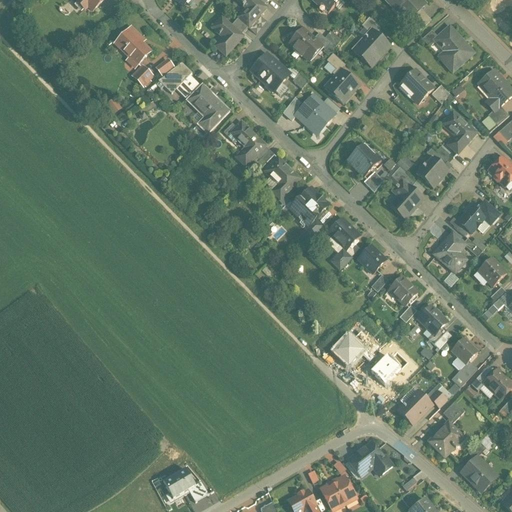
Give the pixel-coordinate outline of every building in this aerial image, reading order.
[(80,0),(81,0),(78,3),(85,11),(88,8),(93,13),(105,1),(103,0),(80,0)] [(267,9),(256,0),(235,0),(236,0),(243,7),(242,9),(243,9),(244,8),(246,10),(239,19),(249,28),(267,9)] [(339,0),(314,0),(313,2),(320,8),(322,6),(329,13),(328,15),(335,8),(336,9),(342,2),(339,0)] [(425,7),(418,0),(387,0),(386,1),(407,22),(405,25),(406,24),(420,11),(425,7)] [(420,11),(406,24),(417,35),(431,22),(420,11)] [(232,27),(222,19),(213,29),(219,35),(219,36),(219,37),(220,36),(226,41),(218,49),(216,47),(216,48),(226,57),(244,38),(242,36),(244,33),(234,24),(232,27)] [(249,28),(239,19),(234,24),(244,33),(249,28)] [(381,29),(370,19),(362,27),(370,34),(372,32),(375,35),(381,29)] [(140,38),(131,29),(116,45),(138,67),(151,53),(138,41),(140,38)] [(466,48),(450,30),(439,40),(436,42),(436,43),(442,49),(440,50),(441,51),(442,50),(451,59),(445,64),(453,73),(473,54),(467,47),(466,48)] [(321,48),(322,47),(314,40),(304,31),(290,46),(308,62),(321,48)] [(365,40),(353,53),(371,69),(380,60),(377,58),(388,46),(375,35),(372,32),(370,34),(366,39),(365,38),(364,39),(365,40)] [(432,32),(422,41),(429,49),(436,43),(436,42),(439,40),(432,32)] [(341,42),(331,33),(325,40),(331,45),(336,49),(341,42)] [(325,40),(319,34),(314,40),(322,47),(321,48),(325,51),(331,45),(325,40)] [(343,64),(333,55),(327,62),(336,71),(339,74),(342,71),(339,69),(343,64)] [(273,62),(267,56),(252,73),(267,86),(267,88),(271,92),(273,92),(275,93),(290,76),(283,70),(282,71),(280,69),(279,67),(277,65),(275,65),(273,63),(274,62),(273,61),(273,62)] [(168,60),(156,69),(162,77),(174,68),(168,60)] [(182,65),(159,83),(172,95),(176,91),(187,102),(190,99),(179,88),(190,77),(192,75),(182,65)] [(143,69),(134,78),(143,88),(153,78),(143,69)] [(339,74),(336,71),(332,75),(336,78),(325,90),(343,106),(343,105),(342,104),(352,93),(353,94),(359,87),(342,71),(339,74)] [(425,81),(416,72),(400,87),(401,88),(403,86),(414,97),(412,99),(419,106),(434,90),(433,90),(425,82),(425,81)] [(502,82),(494,73),(479,86),(492,101),(487,105),(494,112),(494,113),(500,108),(511,97),(511,94),(501,83),(502,82)] [(309,83),(300,75),(293,83),(302,91),(309,83)] [(190,77),(179,88),(190,99),(201,88),(190,77)] [(230,113),(203,86),(201,88),(190,99),(187,102),(204,120),(198,126),(207,136),(230,113)] [(448,96),(441,89),(433,97),(442,106),(448,96)] [(315,96),(305,107),(326,127),(337,116),(324,105),(315,96)] [(295,99),(284,115),(290,121),(303,107),(295,99)] [(327,101),(324,105),(337,116),(340,112),(327,101)] [(295,119),(317,138),(326,127),(305,107),(295,119)] [(500,108),(494,113),(494,112),(488,117),(497,128),(509,118),(500,108)] [(475,134),(453,115),(443,126),(443,127),(445,125),(450,129),(449,131),(457,138),(449,147),(458,155),(476,135),(475,134)] [(511,122),(499,134),(507,144),(511,139),(511,122)] [(266,147),(242,124),(237,129),(231,135),(232,135),(238,141),(238,142),(246,150),(237,159),(246,168),(266,147)] [(233,125),(224,134),(228,139),(232,135),(231,135),(237,129),(233,125)] [(373,160),(362,148),(348,162),(349,162),(349,161),(358,171),(358,172),(365,179),(381,163),(376,157),(373,160)] [(454,160),(441,148),(436,153),(448,164),(449,165),(454,160)] [(436,153),(432,149),(427,155),(434,161),(434,160),(444,169),(448,164),(436,153)] [(270,152),(257,165),(262,170),(275,156),(270,152)] [(502,159),(489,173),(495,179),(495,180),(498,183),(500,183),(502,185),(507,180),(511,183),(511,182),(511,168),(510,167),(510,166),(507,163),(506,163),(502,159)] [(300,181),(279,160),(265,173),(271,178),(272,177),(281,185),(273,193),(280,201),(300,181)] [(434,161),(426,170),(421,166),(420,167),(422,169),(416,175),(433,190),(448,173),(444,169),(434,160),(434,161)] [(400,169),(392,178),(400,186),(402,183),(410,190),(416,183),(400,169)] [(375,174),(364,184),(374,194),(383,182),(375,174)] [(400,186),(393,193),(399,198),(390,207),(406,221),(423,201),(410,190),(402,183),(400,186)] [(316,221),(299,205),(313,192),(311,190),(305,196),(290,210),(299,219),(299,220),(303,223),(304,224),(307,226),(310,226),(316,221)] [(313,192),(299,205),(316,221),(329,207),(328,207),(320,200),(321,200),(313,192)] [(474,205),(457,223),(471,237),(486,221),(492,226),(500,217),(485,203),(479,209),(474,205)] [(360,238),(342,220),(329,234),(345,250),(347,252),(360,238)] [(318,222),(303,237),(309,243),(324,228),(318,222)] [(453,235),(445,244),(447,246),(436,258),(455,275),(465,264),(456,257),(465,248),(466,247),(464,245),(453,235)] [(482,253),(468,240),(464,245),(466,247),(465,248),(478,259),(482,253)] [(371,248),(358,261),(373,276),(386,262),(371,248)] [(345,250),(335,260),(343,268),(351,260),(345,254),(347,252),(345,250)] [(492,260),(478,273),(493,289),(507,276),(492,260)] [(382,277),(372,289),(377,294),(388,282),(382,277)] [(402,279),(389,292),(406,308),(419,295),(402,279)] [(501,289),(491,299),(496,304),(506,294),(501,289)] [(511,296),(510,299),(506,294),(496,304),(493,307),(498,312),(504,307),(508,311),(510,309),(509,309),(511,306),(511,296)] [(411,307),(400,319),(406,325),(417,313),(411,307)] [(431,309),(419,321),(428,331),(427,331),(433,337),(434,336),(435,337),(447,324),(431,309)] [(451,338),(446,333),(434,346),(439,351),(451,338)] [(332,353),(348,368),(364,351),(348,336),(332,353)] [(478,354),(464,340),(453,352),(459,358),(458,359),(466,366),(468,364),(478,354)] [(433,356),(425,349),(420,354),(428,361),(433,356)] [(371,374),(385,387),(401,369),(387,356),(371,374)] [(466,366),(458,359),(453,364),(461,372),(466,366)] [(435,368),(430,363),(425,368),(430,373),(435,368)] [(472,368),(468,364),(466,366),(461,372),(460,372),(465,376),(462,380),(461,380),(466,384),(478,370),(473,366),(472,368)] [(504,379),(497,373),(489,381),(485,386),(501,402),(511,390),(511,385),(505,379),(504,379)] [(482,375),(471,386),(478,393),(485,386),(489,381),(482,375)] [(462,380),(458,376),(452,382),(460,389),(466,384),(461,380),(462,380)] [(455,386),(448,393),(452,397),(459,389),(455,386)] [(476,396),(469,389),(465,394),(472,401),(476,396)] [(445,390),(432,402),(439,409),(452,397),(448,393),(445,390)] [(418,393),(398,413),(413,427),(432,407),(418,393)] [(511,399),(511,400),(501,412),(509,419),(511,415),(511,399)] [(455,403),(443,415),(453,425),(465,413),(455,403)] [(464,440),(449,425),(430,444),(445,458),(454,449),(456,451),(457,450),(455,448),(464,440)] [(372,444),(348,463),(361,479),(373,469),(380,478),(393,468),(385,459),(384,460),(372,444)] [(479,444),(468,455),(475,461),(477,458),(478,459),(486,450),(479,444)] [(475,461),(462,474),(482,494),(495,481),(483,470),(486,467),(478,459),(477,458),(475,461)] [(339,463),(334,467),(341,475),(346,471),(339,463)] [(172,504),(197,488),(186,469),(160,484),(172,504)] [(314,473),(308,475),(312,485),(319,482),(314,473)] [(335,511),(357,500),(345,478),(338,482),(338,483),(336,484),(335,482),(330,485),(331,487),(328,488),(328,487),(321,491),(332,511),(335,511)] [(413,480),(402,488),(406,493),(417,484),(413,480)] [(316,507),(308,493),(304,495),(303,494),(298,496),(299,498),(294,500),(289,503),(293,511),(317,511),(315,508),(316,507)] [(511,511),(511,494),(503,503),(511,511)] [(366,497),(361,500),(364,506),(370,502),(366,497)] [(434,511),(425,501),(411,511),(434,511)]
